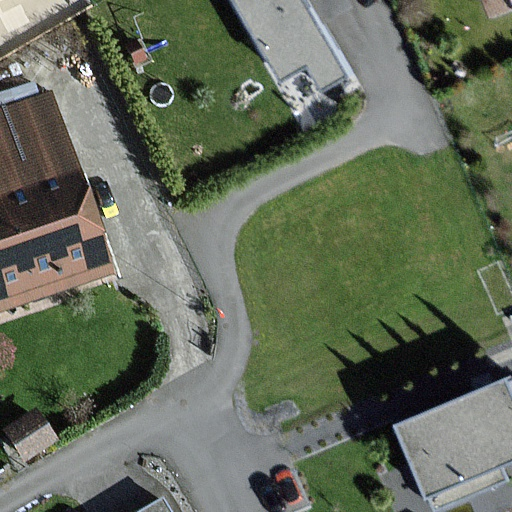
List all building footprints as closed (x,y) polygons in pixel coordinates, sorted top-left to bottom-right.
[(349,6),(345,0),(239,0),(283,75),(307,61),(322,88),(347,73),(319,24),(349,6)] [(511,0),(488,0),(492,10),(511,2),(511,0)] [(0,306),(109,271),(77,175),(51,98),(0,114),(0,306)] [(511,460),(511,392),(506,380),(397,426),(427,498),(435,495),(439,506),(504,479),(499,466),(511,460)] [(168,511),(163,501),(143,511),(168,511)]
